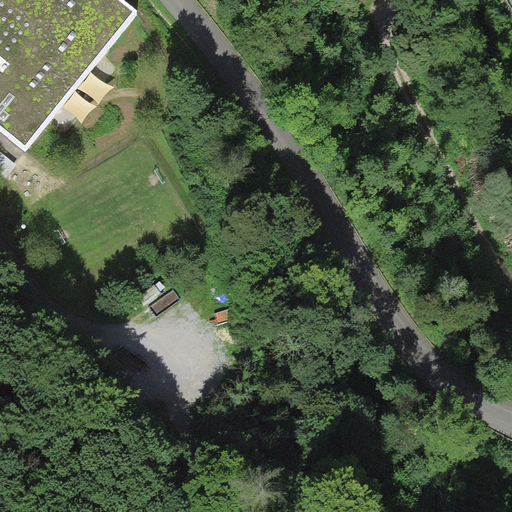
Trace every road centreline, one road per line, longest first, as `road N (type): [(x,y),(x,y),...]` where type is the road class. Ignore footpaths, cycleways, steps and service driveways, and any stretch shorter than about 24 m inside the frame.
road 1 (residential): [(511,421),(465,399),(417,359),(258,101),(179,0)]
road 2 (track): [(0,257),(72,338),(196,511)]
road 3 (track): [(392,0),(389,50),(457,194),(511,282)]
